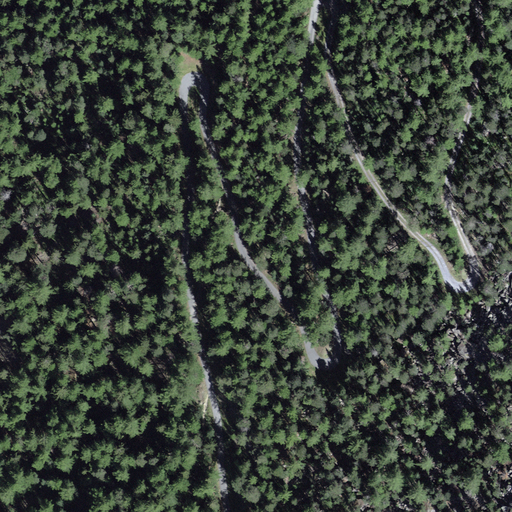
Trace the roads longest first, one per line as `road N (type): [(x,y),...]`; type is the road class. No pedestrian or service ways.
road 1 (track): [(327,0),(334,10),(328,59),(358,152),(384,199),(434,251),(450,281),(470,287),(475,265),(447,196),(485,42),(477,0)]
road 2 (track): [(229,204),(298,343),(314,363),(333,366),(340,347),(300,184),(298,143),(316,0)]
road 3 (track): [(227,511),(189,239),(183,97),(189,80),(202,81),(207,128),(224,169)]
